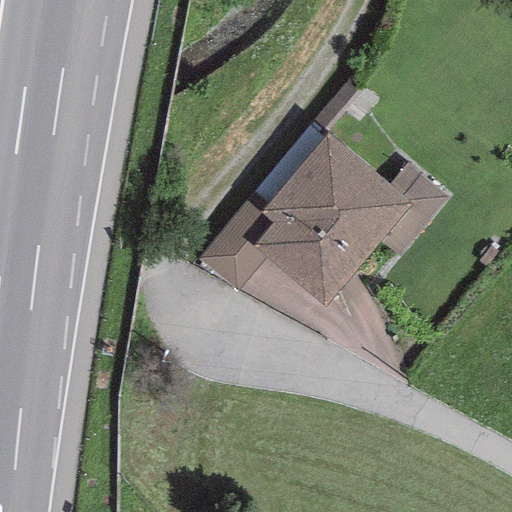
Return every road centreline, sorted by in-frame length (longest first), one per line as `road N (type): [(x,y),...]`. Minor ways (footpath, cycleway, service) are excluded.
road 1 (motorway): [(0,428),(57,0)]
road 2 (residential): [(511,467),(167,292)]
road 3 (track): [(357,0),(345,32),(176,232),(167,292)]
